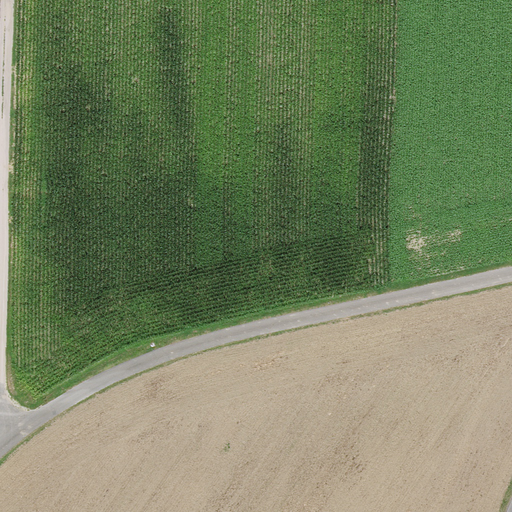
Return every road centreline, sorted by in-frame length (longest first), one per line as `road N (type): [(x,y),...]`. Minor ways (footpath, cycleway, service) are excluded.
road 1 (unclassified): [(511,273),(239,333),(100,376),(0,444)]
road 2 (track): [(13,0),(0,300)]
